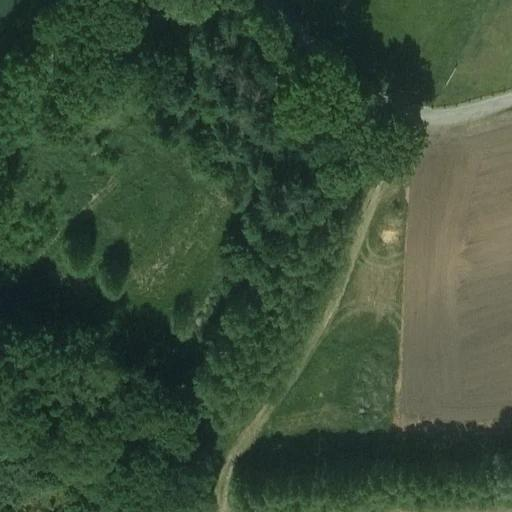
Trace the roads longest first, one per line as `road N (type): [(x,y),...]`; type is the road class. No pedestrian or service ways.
road 1 (unclassified): [(511,101),(430,117),(375,94),(258,0)]
road 2 (unclassified): [(0,113),(93,0)]
